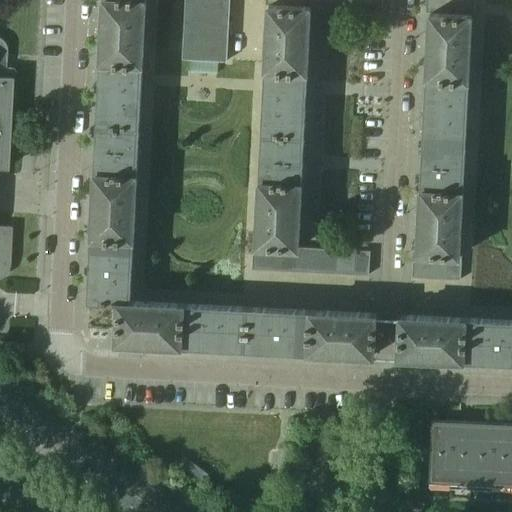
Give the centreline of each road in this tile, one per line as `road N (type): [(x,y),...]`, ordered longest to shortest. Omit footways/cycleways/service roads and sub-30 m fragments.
road 1 (residential): [(385,381),(67,359),(59,333),(75,0)]
road 2 (residential): [(385,381),(404,0)]
road 3 (secondary): [(134,511),(0,413)]
road 4 (residential): [(511,387),(385,381)]
